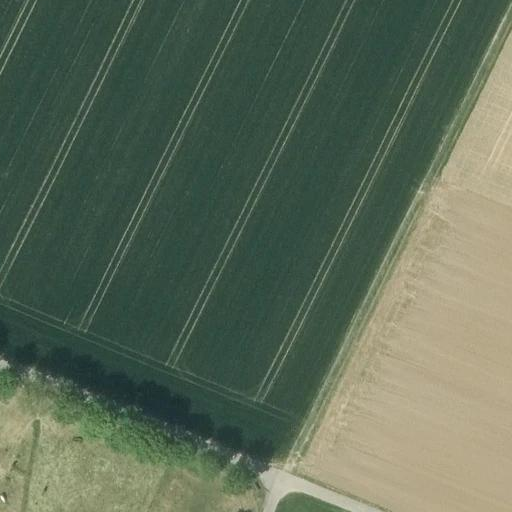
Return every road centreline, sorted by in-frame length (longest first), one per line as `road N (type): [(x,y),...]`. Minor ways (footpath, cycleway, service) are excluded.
road 1 (track): [(511,49),(280,478)]
road 2 (track): [(0,371),(359,511)]
